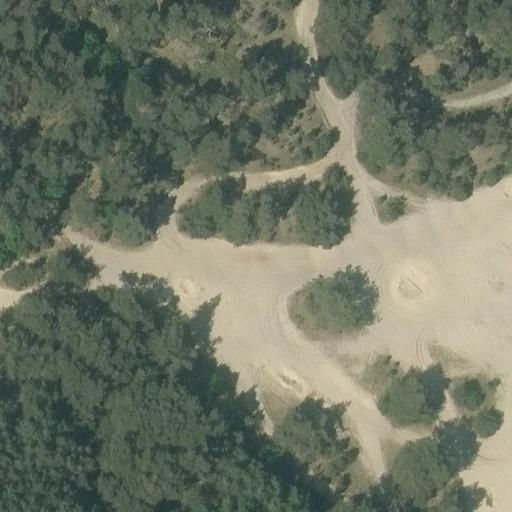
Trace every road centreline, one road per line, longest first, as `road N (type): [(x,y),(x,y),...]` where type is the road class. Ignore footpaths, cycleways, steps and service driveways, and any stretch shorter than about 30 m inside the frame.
road 1 (track): [(494,511),(406,439),(184,329),(105,258)]
road 2 (track): [(0,150),(52,219),(105,258)]
